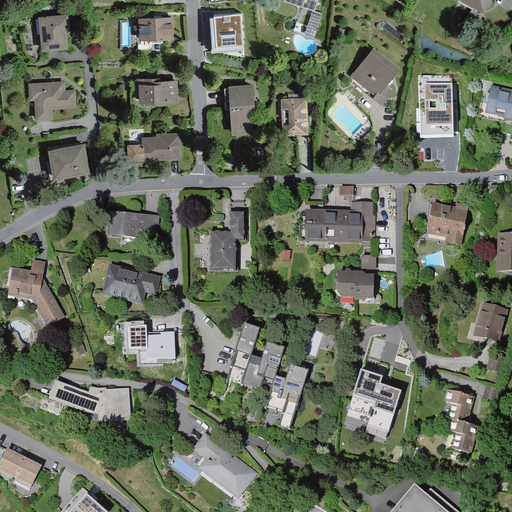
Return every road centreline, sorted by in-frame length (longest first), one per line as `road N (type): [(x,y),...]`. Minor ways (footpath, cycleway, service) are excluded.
road 1 (residential): [(511,175),(205,183)]
road 2 (residential): [(205,183),(102,189),(0,239)]
road 3 (residential): [(193,0),(205,183)]
